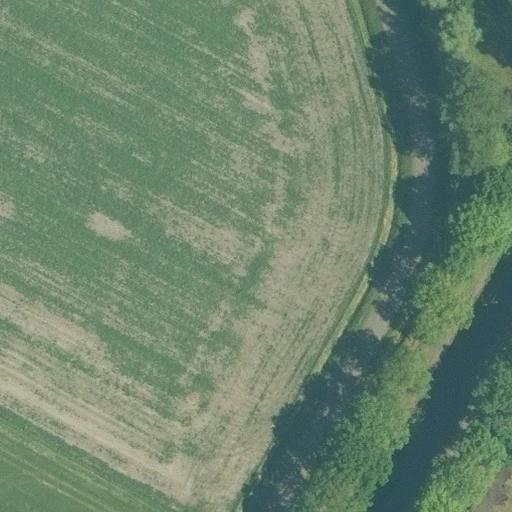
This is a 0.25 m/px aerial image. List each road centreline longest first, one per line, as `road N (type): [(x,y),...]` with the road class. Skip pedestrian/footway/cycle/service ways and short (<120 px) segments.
road 1 (unclassified): [(273,511),(415,240),(422,204),(416,102),(385,0)]
road 2 (unclassified): [(424,511),(511,351)]
